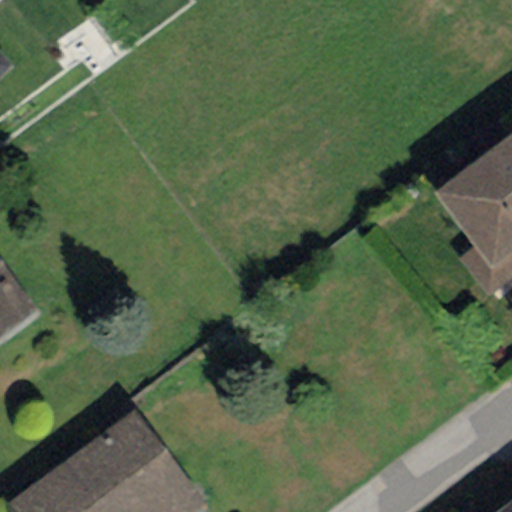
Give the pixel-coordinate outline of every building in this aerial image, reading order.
[(0,53),(0,77),(12,67),(0,53)] [(511,133),(432,194),(475,249),(458,261),(487,300),(511,281),(511,133)] [(0,338),(36,312),(0,263),(0,338)] [(134,408),(7,502),(14,511),(196,511),(206,505),(134,408)] [(511,511),(511,500),(496,511),(511,511)]
